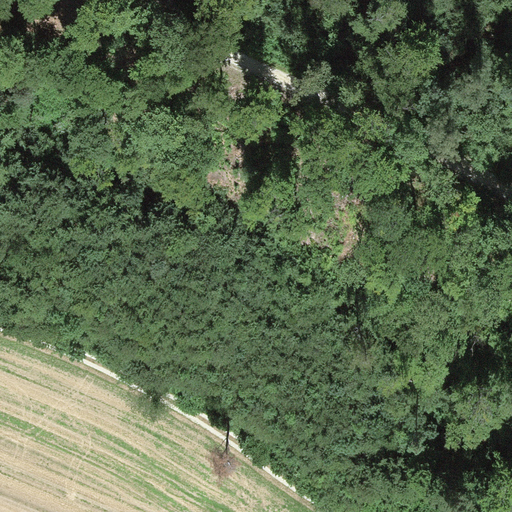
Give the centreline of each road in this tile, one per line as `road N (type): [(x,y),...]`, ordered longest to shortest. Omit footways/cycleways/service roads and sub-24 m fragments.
road 1 (track): [(114,0),(511,192)]
road 2 (track): [(358,511),(191,416),(0,330)]
